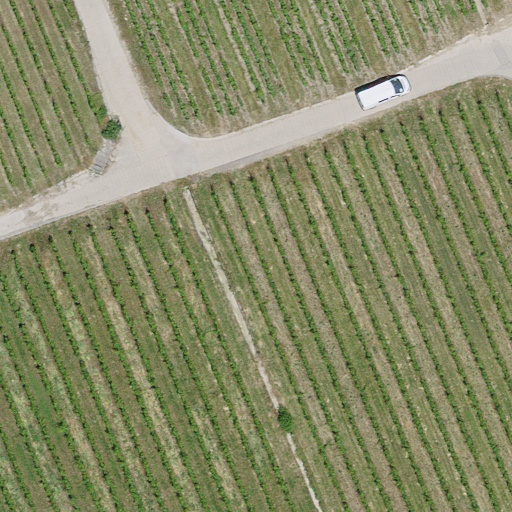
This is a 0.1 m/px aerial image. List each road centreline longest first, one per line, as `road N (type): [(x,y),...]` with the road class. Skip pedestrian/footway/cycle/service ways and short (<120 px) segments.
road 1 (track): [(511,47),(158,165),(92,0)]
road 2 (track): [(158,165),(0,230)]
